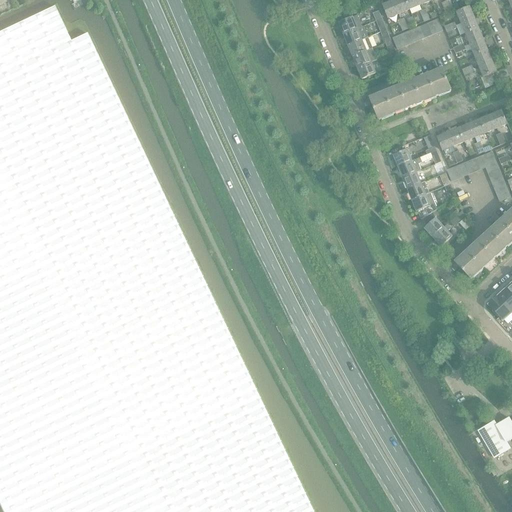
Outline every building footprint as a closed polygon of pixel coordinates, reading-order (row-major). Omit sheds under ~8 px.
[(405,0),(396,0),(393,1),(399,15),(409,11),(405,0)] [(417,0),(405,0),(409,11),(420,6),(417,0)] [(393,1),(382,6),(388,20),(399,15),(393,1)] [(313,511),(87,34),(71,42),(53,7),(0,31),(0,504),(3,511),(313,511)] [(457,13),(461,24),(475,18),(470,7),(457,13)] [(373,14),(376,22),(382,20),(379,11),(373,14)] [(343,35),(357,30),(362,28),(358,17),(353,19),(353,18),(338,24),(340,30),(339,30),(341,35),(343,35)] [(461,24),(465,34),(479,29),(475,18),(461,24)] [(376,22),(381,33),(387,31),(382,20),(376,22)] [(438,21),(432,23),(437,34),(442,32),(438,21)] [(432,23),(427,25),(431,36),(437,34),(432,23)] [(427,25),(421,28),(425,39),(431,36),(427,25)] [(421,28),(415,30),(420,41),(425,39),(421,28)] [(465,34),(470,45),(483,40),(479,29),(465,34)] [(348,46),(362,41),(357,30),(343,35),(345,41),(344,41),(346,46),(348,46)] [(415,30),(410,32),(414,43),(420,41),(415,30)] [(381,33),(385,44),(391,42),(387,31),(381,33)] [(410,32),(404,35),(409,45),(414,43),(410,32)] [(404,35),(399,37),(403,48),(409,45),(404,35)] [(397,50),(403,48),(399,37),(393,39),(397,50)] [(352,57),(353,57),(373,49),(368,38),(362,41),(348,46),(350,52),(349,52),(351,58),(352,57)] [(470,46),(465,48),(463,44),(458,46),(461,52),(466,50),(467,52),(472,50),(474,56),(487,50),(483,40),(470,45),(470,46)] [(385,44),(390,56),(395,53),(391,42),(385,44)] [(357,69),(371,63),(377,61),(373,49),(353,57),(355,62),(354,63),(356,68),(357,68),(357,69)] [(474,56),(478,67),(492,61),(487,50),(474,56)] [(496,72),(492,61),(478,67),(483,78),(480,79),(485,89),(491,86),(491,85),(495,83),(491,74),(496,72)] [(376,74),(371,63),(357,69),(359,74),(358,74),(360,79),(361,79),(362,80),(376,74)] [(378,121),(451,91),(442,70),(438,72),(439,74),(380,98),(379,96),(373,98),(371,95),(365,98),(368,106),(372,105),(378,121)] [(502,111),(491,116),(496,130),(507,125),(502,111)] [(491,116),(480,120),(486,134),(496,130),(491,116)] [(480,120),(469,125),(475,138),(486,134),(480,120)] [(469,125),(458,129),(464,143),(475,138),(469,125)] [(458,129),(448,134),(453,147),(464,143),(458,129)] [(442,152),(453,147),(448,134),(437,138),(442,152)] [(427,156),(431,155),(436,152),(435,148),(425,152),(427,156)] [(398,167),(398,168),(412,162),(407,151),(394,156),(395,162),(395,163),(397,168),(398,167)] [(433,159),(435,166),(441,163),(436,152),(431,155),(433,159)] [(492,153),(481,158),(486,168),(497,164),(492,153)] [(427,156),(420,159),(422,163),(433,159),(431,155),(427,156)] [(481,158),(476,160),(480,171),(486,168),(481,158)] [(420,159),(412,162),(398,168),(400,173),(399,174),(401,179),(403,179),(417,173),(417,174),(421,172),(418,165),(422,163),(420,159)] [(474,173),(480,171),(476,160),(470,162),(474,173)] [(469,175),(474,173),(470,162),(464,165),(469,175)] [(499,170),(497,164),(486,168),(488,174),(499,170)] [(436,167),(440,177),(446,175),(442,165),(436,167)] [(463,178),(469,175),(464,165),(459,167),(463,178)] [(458,180),(463,178),(459,167),(453,169),(458,180)] [(452,182),(458,180),(453,169),(447,172),(452,182)] [(488,174),(491,180),(501,175),(499,170),(488,174)] [(407,190),(421,184),(417,174),(417,173),(403,179),(405,184),(404,185),(406,190),(407,190)] [(440,177),(445,188),(450,186),(446,175),(440,177)] [(503,181),(501,175),(491,180),(493,185),(503,181)] [(493,185),(495,191),(506,186),(503,181),(493,185)] [(421,185),(421,184),(407,190),(409,195),(408,196),(410,201),(411,201),(412,201),(426,196),(426,195),(429,194),(425,183),(421,185)] [(508,192),(506,186),(495,191),(497,196),(508,192)] [(500,202),(510,198),(508,192),(497,196),(500,202)] [(431,194),(426,196),(412,201),(414,206),(413,207),(415,212),(416,212),(416,213),(419,211),(422,220),(433,213),(438,211),(431,194)] [(471,280),(511,242),(511,211),(506,217),(508,219),(465,258),(463,257),(458,261),(455,259),(450,263),(456,270),(459,267),(471,280)] [(433,238),(444,228),(435,218),(433,213),(422,220),(426,228),(424,229),(428,233),(428,235),(431,238),(433,238)] [(461,215),(460,214),(455,218),(456,219),(451,224),(456,229),(467,218),(463,213),(461,215)] [(448,225),(444,228),(433,238),(436,242),(436,243),(439,247),(440,247),(441,248),(452,237),(448,232),(451,229),(448,225)] [(511,296),(506,290),(498,298),(511,313),(511,312),(511,296)] [(498,298),(489,306),(493,310),(492,311),(498,317),(499,316),(503,321),(507,317),(511,313),(498,298)] [(511,422),(511,423),(509,419),(497,426),(494,422),(479,431),(495,458),(510,449),(507,443),(511,440),(511,422)]
